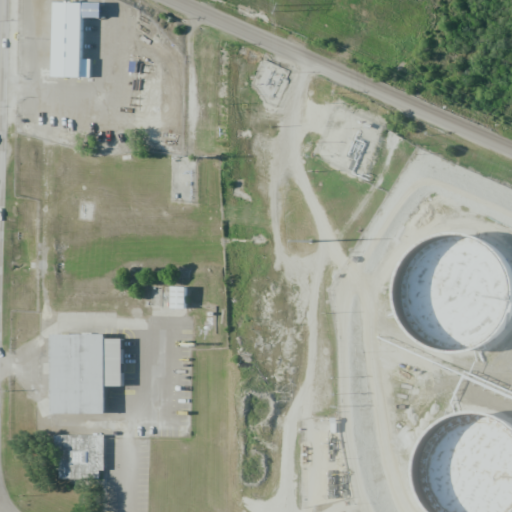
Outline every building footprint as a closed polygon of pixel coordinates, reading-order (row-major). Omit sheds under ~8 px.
[(60,82),(62,9),(90,9),(88,83),(60,82)] [(433,343),(424,332),(417,320),(414,306),(415,293),(419,279),(426,267),(436,258),(448,251),(461,247),(475,246),(488,249),(501,256),(511,265),(511,266),(511,336),(508,341),(497,349),(485,355),(471,357),(457,355),(444,351),(433,343)] [(186,308),(187,287),(173,286),(172,308),(186,308)] [(124,339),(107,338),(107,334),(53,334),(52,413),(106,413),(107,386),(123,386),(124,339)] [(441,511),(438,508),(432,496),(429,482),(429,469),(433,455),(440,443),(450,434),(462,427),(475,423),(489,422),(503,425),(511,430),(511,511),(441,511)] [(105,435),(57,435),(56,478),(100,479),(100,470),(104,470),(105,435)]
